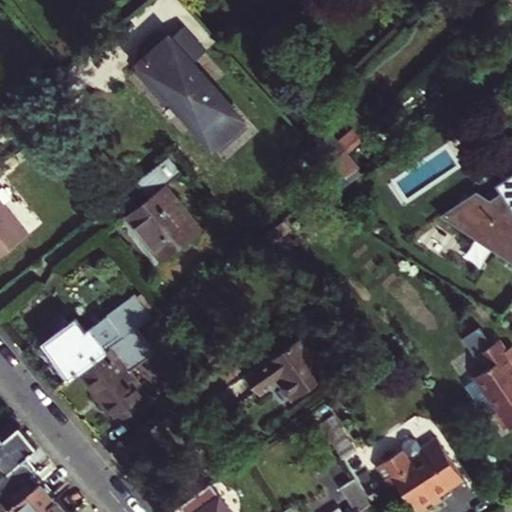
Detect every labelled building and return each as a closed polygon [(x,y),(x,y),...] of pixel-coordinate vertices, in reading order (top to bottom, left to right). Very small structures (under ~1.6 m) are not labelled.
[(171,92),(213,139),(229,125),(232,128),(244,117),(191,58),(205,45),(183,21),(163,39),(156,30),(141,44),(148,52),(141,58),(153,72),(148,77),(165,97),(171,92)] [(345,150),(315,115),(303,125),(332,161),(345,150)] [(478,190),(441,214),(511,259),(511,171),(497,182),(502,190),(490,198),(478,190)] [(162,263),(201,232),(164,185),(125,217),(162,263)] [(0,208),(0,258),(25,239),(0,208)] [(298,251),(304,246),(283,219),(250,245),(257,256),(285,235),(298,251)] [(56,360),(69,380),(78,373),(107,351),(91,329),(86,332),(76,320),(48,341),(59,357),(56,360)] [(131,371),(155,353),(137,329),(107,351),(78,373),(116,423),(150,398),(131,371)] [(331,371),(304,334),(246,376),(261,396),(277,383),(291,401),(331,371)] [(511,348),(505,353),(497,343),(477,356),(486,370),(472,380),(495,415),(493,417),(504,433),(511,427),(511,348)] [(319,423),(342,459),(354,451),(331,416),(319,423)] [(0,481),(26,459),(42,446),(23,423),(9,436),(0,443),(0,481)] [(0,443),(9,436),(0,425),(0,443)] [(402,449),(375,466),(387,486),(395,480),(415,511),(423,511),(439,501),(435,495),(431,489),(441,483),(445,489),(461,479),(434,438),(419,447),(423,453),(410,460),(402,449)] [(0,511),(5,511),(10,508),(44,480),(26,459),(0,481),(0,511)] [(44,480),(10,508),(12,511),(42,511),(62,495),(47,477),(44,480)] [(358,511),(370,504),(354,479),(339,488),(355,511),(358,511)] [(435,495),(445,489),(441,483),(431,489),(435,495)] [(229,511),(210,484),(179,507),(183,511),(229,511)] [(74,511),(75,511),(62,495),(42,511),(74,511)]
